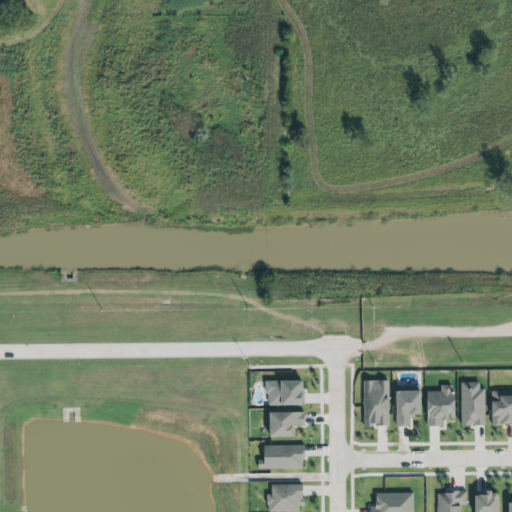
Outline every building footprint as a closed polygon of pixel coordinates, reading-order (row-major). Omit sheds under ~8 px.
[(301,381),(265,382),(266,406),(302,406),(301,381)] [(362,381),(362,427),(387,427),(386,381),(362,381)] [(460,382),(461,425),(483,424),(483,388),(479,388),(479,381),(460,382)] [(425,391),(424,427),(440,427),(440,420),(452,420),(452,386),(439,385),(439,392),(425,391)] [(511,391),(489,391),(489,426),(511,425),(511,391)] [(409,427),(408,417),(418,417),(418,392),(393,392),(394,427),(409,427)] [(266,413),(266,438),(293,437),(293,426),(303,426),(303,413),(266,413)] [(264,447),(304,447),(305,454),(304,459),(303,459),(303,463),(303,470),(265,470),(264,447)] [(272,485),(272,494),(265,494),(266,504),(268,504),(268,511),(300,511),(300,506),(305,506),(304,501),(301,501),(301,485),(272,485)] [(435,511),(458,511),(458,505),(465,505),(465,492),(435,493),(435,511)] [(496,511),(496,493),(481,492),(481,496),(472,496),(472,511),(496,511)] [(411,511),(412,493),(374,494),(374,507),(368,507),(368,511),(411,511)]
